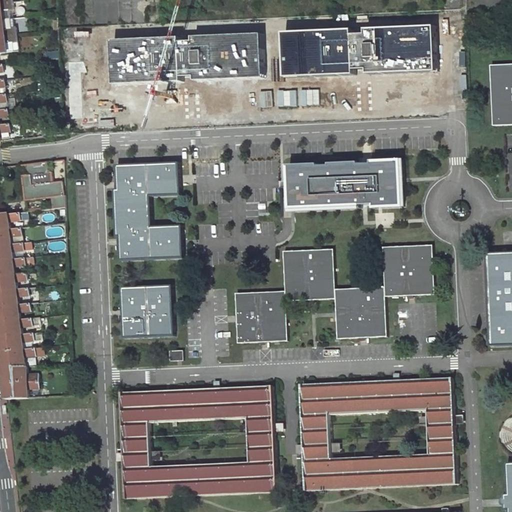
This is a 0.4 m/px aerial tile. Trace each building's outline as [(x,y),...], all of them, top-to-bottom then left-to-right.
[(0,4),(0,20),(6,20),(5,11),(11,10),(15,10),(14,3),(0,4)] [(0,20),(0,37),(18,36),(17,30),(13,30),(7,31),(6,20),(0,20)] [(0,37),(0,63),(0,60),(0,55),(9,54),(8,44),(15,44),(19,43),(18,36),(0,37)] [(0,65),(0,125),(1,126),(0,119),(11,118),(10,110),(0,111),(0,104),(9,103),(8,95),(0,95),(0,89),(7,88),(6,80),(0,80),(0,73),(6,73),(5,65),(0,65)] [(511,65),(492,66),(495,126),(511,125),(511,65)] [(1,126),(0,125),(0,142),(3,142),(2,134),(12,133),(11,125),(1,126)] [(409,180),(408,160),(374,161),(374,164),(368,164),(361,165),(361,163),(332,164),(332,166),(320,167),(320,165),(291,166),(291,183),(292,193),(293,214),(363,211),(363,206),(365,206),(376,205),(376,210),(380,209),(410,208),(409,180)] [(49,173),(49,163),(27,165),(28,175),(24,175),(26,199),(66,195),(64,171),(49,173)] [(181,180),(180,164),(120,166),(120,185),(120,190),(117,191),(119,237),(122,236),(122,241),(123,260),(184,258),(183,227),(153,228),(152,196),(182,195),(181,180)] [(18,274),(17,267),(29,265),(28,258),(17,260),(16,252),(28,251),(27,243),(15,244),(14,236),(26,235),(25,228),(13,229),(12,223),(24,221),(24,214),(0,216),(0,327),(8,399),(29,398),(30,390),(41,389),(41,374),(30,374),(30,365),(28,365),(27,357),(39,356),(38,347),(26,349),(25,342),(37,340),(36,333),(25,334),(24,327),(36,326),(35,318),(23,319),(22,312),(34,311),(33,304),(21,305),(21,297),(32,295),(32,288),(20,289),(19,282),(31,281),(30,273),(18,274)] [(436,295),(434,246),(385,248),(387,288),(387,297),(436,295)] [(337,290),(335,250),(285,252),(287,292),(288,301),(337,299),(337,290)] [(511,344),(511,253),(489,254),(493,346),(511,344)] [(175,336),(173,287),(125,289),(127,338),(175,336)] [(387,297),(387,288),(337,290),(337,299),(339,339),(389,337),(387,297)] [(287,292),(238,294),(240,344),(289,341),(288,301),(287,292)] [(185,361),(185,351),(171,351),(171,362),(185,361)] [(456,381),(305,387),(309,490),(459,484),(456,381)] [(280,492),(276,388),(124,393),(128,498),(280,492)] [(511,511),(511,463),(509,464),(510,495),(507,495),(507,499),(505,499),(504,501),(503,502),(504,504),(505,506),(507,506),(507,510),(511,510),(511,511)]
